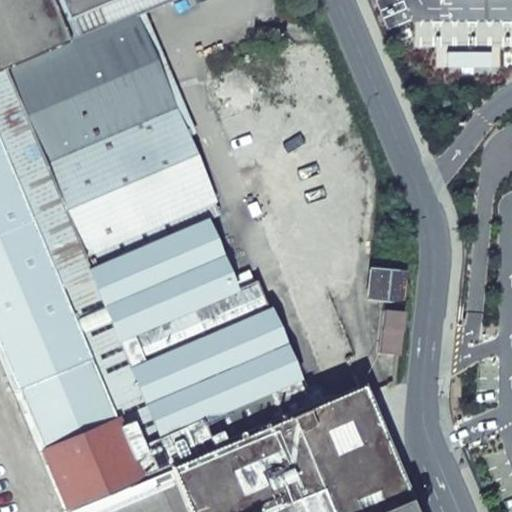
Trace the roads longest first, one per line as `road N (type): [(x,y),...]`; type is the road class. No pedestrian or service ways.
road 1 (residential): [(337,0),(432,230),(421,402),(449,511)]
road 2 (unknown): [(56,511),(0,383)]
